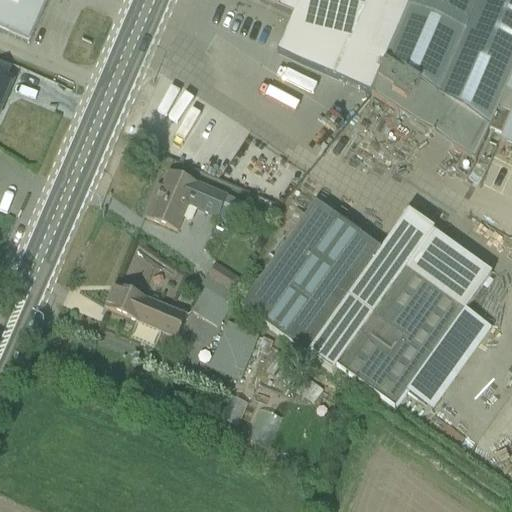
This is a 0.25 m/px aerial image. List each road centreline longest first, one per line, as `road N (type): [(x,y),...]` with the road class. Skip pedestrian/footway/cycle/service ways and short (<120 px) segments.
road 1 (unknown): [(140,28),(263,128),(313,157),(511,217)]
road 2 (primary): [(0,358),(152,0)]
